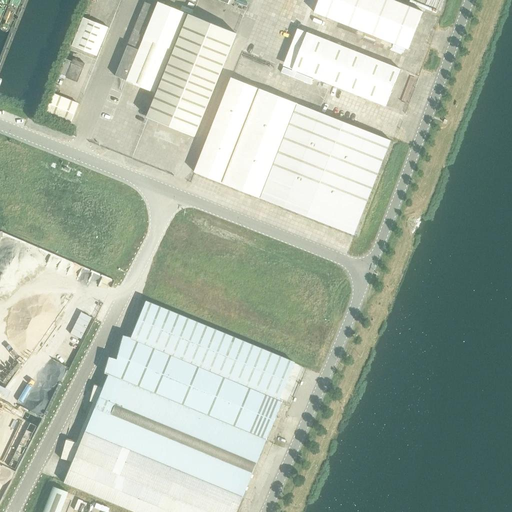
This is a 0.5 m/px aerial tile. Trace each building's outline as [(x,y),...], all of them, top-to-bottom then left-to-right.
[(422,12),(391,0),(319,0),(315,13),(408,49),(422,12)] [(119,69),(117,72),(116,77),(127,81),(127,82),(157,94),(148,117),(195,136),(236,33),(220,27),(198,18),(158,2),(156,7),(145,3),(125,53),(124,53),(118,69),(119,69)] [(72,47),(97,56),(108,28),(83,18),(72,47)] [(292,70),(299,72),(385,106),(400,69),(307,32),(292,70)] [(77,82),(85,64),(74,60),(67,78),(77,82)] [(235,188),(272,94),(261,89),(231,78),(195,173),(235,188)] [(274,204),(311,110),(298,104),(272,94),(235,188),(274,204)] [(70,124),(78,104),(54,95),(46,115),(70,124)] [(274,204),(314,220),(351,125),(311,110),(274,204)] [(314,220),(354,235),(391,141),(351,125),(314,220)] [(89,279),(98,283),(102,272),(93,268),(89,279)] [(107,375),(102,388),(94,386),(89,402),(93,403),(88,415),(81,430),(76,443),(66,440),(61,459),(72,462),(63,483),(133,511),(235,511),(242,496),(265,440),(282,401),(278,400),(294,363),(145,301),(130,338),(122,336),(116,360),(108,357),(103,373),(107,375)] [(80,340),(91,318),(80,312),(69,334),(80,340)] [(42,511),(59,511),(67,492),(53,487),(42,511)]
